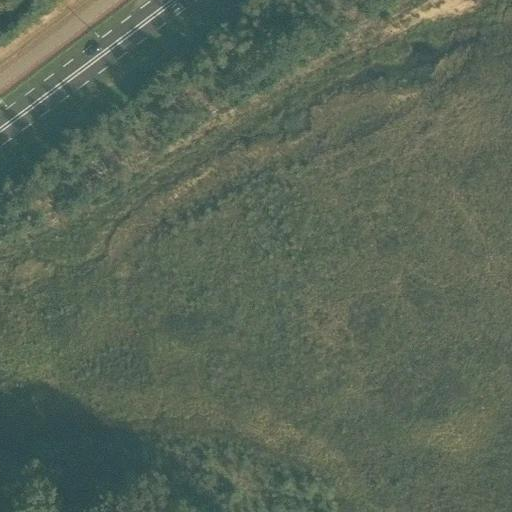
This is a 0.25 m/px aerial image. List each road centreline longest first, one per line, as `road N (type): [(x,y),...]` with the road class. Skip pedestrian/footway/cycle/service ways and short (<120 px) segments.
road 1 (primary): [(0,130),(175,0)]
road 2 (unclassified): [(0,81),(107,0)]
